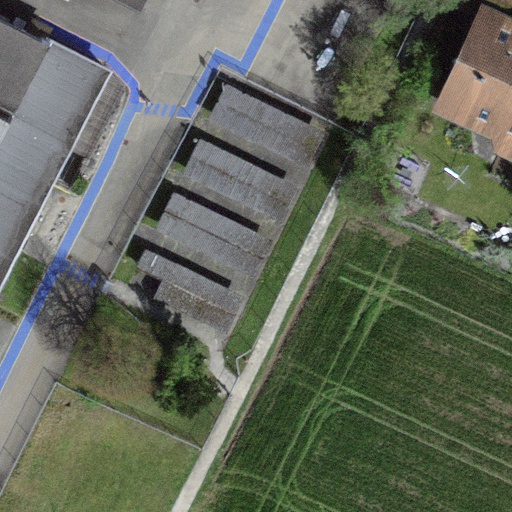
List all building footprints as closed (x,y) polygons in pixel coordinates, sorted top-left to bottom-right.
[(0,288),(112,66),(0,9),(0,288)] [(511,32),(493,25),(456,107),(511,131),(511,32)] [(208,117),(312,166),(328,131),(225,83),(208,117)] [(301,185),(203,139),(185,177),(283,224),(301,185)] [(271,239),(176,194),(159,229),(254,274),(271,239)] [(246,295),(148,249),(130,288),(228,334),(246,295)]
